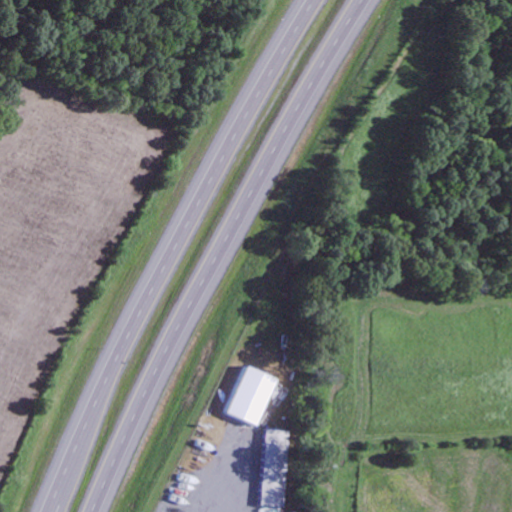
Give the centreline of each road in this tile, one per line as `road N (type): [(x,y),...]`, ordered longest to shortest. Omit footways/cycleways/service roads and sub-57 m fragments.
road 1 (trunk): [(97,511),(168,349),(304,93),(363,0)]
road 2 (trunk): [(316,0),(131,333),(53,511)]
